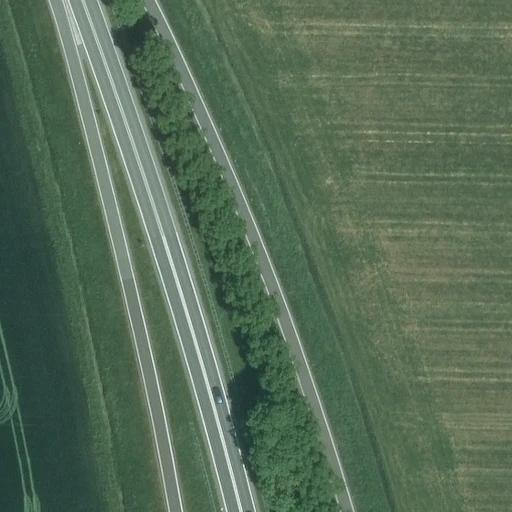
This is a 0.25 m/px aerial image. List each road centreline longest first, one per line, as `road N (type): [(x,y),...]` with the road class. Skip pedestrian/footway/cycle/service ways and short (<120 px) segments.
road 1 (trunk): [(341,511),(305,387),(143,0)]
road 2 (trunk): [(241,511),(174,269),(80,0)]
road 3 (trunk): [(60,0),(175,511)]
